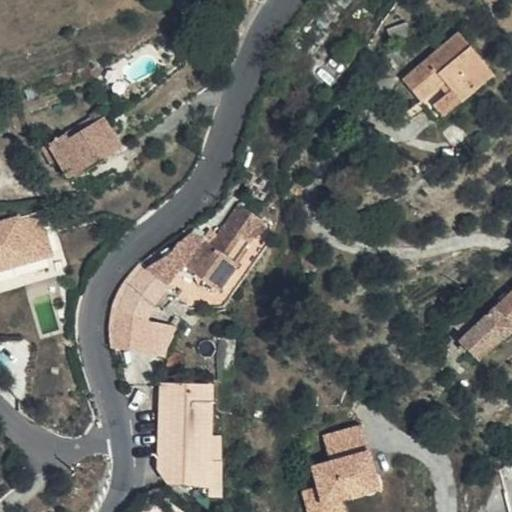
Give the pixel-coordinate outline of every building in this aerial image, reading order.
[(334,0),(295,50),(311,63),(362,0),(334,0)] [(493,75),(459,34),(401,79),(435,122),(493,75)] [(42,82),(18,90),(22,103),(93,78),(89,65),(42,82)] [(72,180),(123,147),(101,111),(49,143),(72,180)] [(145,270),(167,285),(183,265),(218,291),(238,264),(235,261),(269,212),(244,195),(214,234),(210,231),(205,236),(192,233),(176,247),(174,253),(145,270)] [(0,220),(0,269),(56,253),(44,212),(24,217),(23,214),(0,220)] [(110,342),(110,344),(135,349),(143,315),(167,285),(145,270),(139,266),(131,273),(118,293),(114,300),(111,312),(110,322),(110,329),(110,342)] [(511,291),(459,340),(479,361),(511,330),(511,291)] [(186,358),(172,351),(168,359),(182,365),(186,358)] [(165,381),(163,470),(172,479),(187,479),(187,482),(214,483),(214,457),(221,457),(221,435),(214,435),(215,382),(165,381)] [(383,487),(365,422),(326,433),(334,459),(314,464),(320,484),(303,489),(309,511),(349,511),(345,498),(383,487)]
